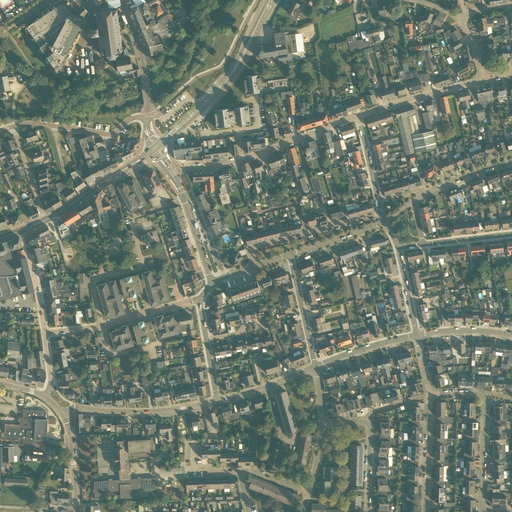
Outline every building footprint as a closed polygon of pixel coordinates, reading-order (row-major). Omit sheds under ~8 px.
[(65,59),(72,45),(86,18),(84,15),(88,12),(83,6),(79,10),(77,8),(83,3),(81,1),(81,0),(58,0),(39,13),(42,17),(27,27),(25,28),(27,33),(30,32),(34,38),(32,39),(35,44),(37,43),(40,48),(38,51),(43,53),(44,52),(48,58),(46,62),(50,63),(51,62),(55,69),(55,73),(58,72),(58,73),(61,67),(62,66),(63,65),(64,64),(65,63),(66,62),(67,60),(65,59)] [(166,6),(163,8),(160,2),(157,4),(158,5),(152,8),(157,16),(165,11),(166,12),(169,10),(166,6)] [(288,13),(297,17),(302,9),(300,8),(301,6),(294,2),(288,13)] [(148,23),(150,22),(153,20),(154,19),(144,3),(138,6),(143,15),(143,14),(148,23)] [(378,7),(379,12),(379,14),(380,18),(387,17),(386,12),(386,11),(385,6),(384,6),(384,5),(382,5),(382,6),(381,7),(378,7)] [(141,15),(143,15),(138,6),(130,10),(129,12),(130,12),(131,15),(131,16),(132,18),(133,19),(141,16),(141,15)] [(101,10),(101,13),(96,13),(95,13),(95,12),(94,13),(93,14),(93,15),(94,15),(94,16),(95,16),(96,16),(97,19),(96,19),(96,20),(97,20),(97,21),(95,21),(93,23),(94,24),(95,25),(97,25),(97,26),(98,26),(98,28),(97,28),(94,29),(94,28),(93,27),(92,27),(91,28),(91,29),(91,28),(90,29),(91,30),(91,31),(92,32),(92,34),(91,34),(91,36),(91,37),(92,37),(98,36),(99,36),(99,37),(98,38),(99,43),(99,44),(100,44),(101,50),(100,50),(101,50),(101,53),(100,53),(101,54),(103,55),(103,56),(103,55),(105,55),(106,55),(106,54),(107,56),(106,57),(107,57),(110,59),(110,60),(111,60),(111,59),(115,59),(115,60),(116,61),(118,71),(117,71),(118,71),(118,72),(119,72),(119,71),(127,70),(128,74),(133,73),(134,77),(140,76),(139,67),(133,68),(132,64),(132,63),(131,63),(131,59),(132,59),(131,58),(131,59),(131,58),(130,58),(130,59),(121,60),(121,56),(124,56),(124,55),(128,55),(127,46),(123,47),(122,47),(121,41),(122,41),(122,40),(121,35),(121,34),(120,35),(120,34),(121,34),(121,33),(121,31),(121,30),(120,30),(120,29),(120,23),(119,23),(118,17),(119,17),(119,16),(118,16),(117,11),(118,10),(117,10),(117,11),(112,11),(111,8),(111,9),(109,9),(108,8),(104,9),(101,10)] [(430,23),(431,19),(433,15),(426,12),(424,17),(430,23)] [(158,35),(162,41),(163,40),(168,48),(171,44),(168,39),(179,31),(169,14),(157,21),(159,23),(156,24),(153,20),(150,22),(150,24),(149,25),(145,26),(144,24),(136,27),(136,28),(136,29),(137,32),(138,32),(140,37),(139,38),(141,41),(142,42),(150,38),(158,35)] [(136,27),(144,24),(141,16),(133,19),(136,27)] [(420,19),(417,20),(419,29),(420,33),(423,32),(423,31),(426,30),(425,24),(430,23),(424,17),(419,18),(420,19)] [(437,17),(434,23),(440,26),(443,20),(437,17)] [(411,20),(405,21),(405,28),(406,28),(406,35),(415,34),(415,30),(412,30),(412,27),(411,20)] [(505,25),(505,21),(493,23),(479,25),(479,31),(484,31),(484,35),(488,35),(487,27),(505,25)] [(380,35),(379,32),(382,32),(381,27),(378,28),(372,29),(375,45),(383,42),(383,40),(381,41),(379,35),(380,35)] [(451,35),(455,41),(461,37),(457,30),(455,31),(453,27),(443,33),(445,39),(451,35)] [(351,54),(375,45),(372,29),(365,31),(367,38),(368,38),(369,44),(364,45),(363,40),(353,42),(352,36),(346,37),(347,42),(351,54)] [(256,56),(260,58),(266,57),(267,61),(272,60),(272,59),(270,59),(270,57),(273,56),(273,58),(277,57),(279,65),(288,63),(288,62),(292,61),(291,52),(297,52),(295,34),(286,35),(286,33),(285,33),(284,32),(274,33),(276,45),(275,45),(274,44),(272,45),(272,46),(264,47),(261,46),(258,47),(255,53),(256,56)] [(142,42),(144,48),(153,44),(154,44),(162,41),(158,35),(150,38),(142,42)] [(483,49),(487,49),(487,50),(494,49),(493,43),(497,43),(496,37),(489,38),(490,41),(482,42),(483,49)] [(459,47),(461,46),(462,45),(459,41),(452,45),(457,53),(460,51),(459,47)] [(410,52),(422,50),(421,42),(416,43),(408,44),(410,52)] [(147,57),(160,53),(165,52),(164,48),(163,49),(162,43),(154,46),(154,44),(153,44),(144,48),(145,48),(147,56),(147,57)] [(422,47),(424,53),(423,53),(425,60),(428,72),(435,70),(430,52),(429,52),(428,45),(422,47)] [(466,61),(473,60),(470,45),(463,46),(466,61)] [(501,46),(502,57),(510,57),(510,50),(507,50),(506,46),(501,46)] [(372,47),(363,50),(367,60),(369,59),(367,55),(367,54),(368,53),(373,51),(372,48),(372,47)] [(470,62),(467,64),(467,63),(466,64),(465,62),(461,63),(462,64),(454,67),(459,76),(464,73),(470,70),(469,68),(472,66),(470,62)] [(430,79),(429,74),(429,73),(422,75),(422,74),(418,75),(418,76),(417,71),(404,74),(405,78),(407,83),(408,83),(410,92),(422,89),(420,82),(423,81),(424,81),(430,79)] [(13,75),(0,76),(0,90),(0,92),(10,90),(8,80),(14,79),(13,75)] [(261,78),(258,78),(257,75),(246,76),(247,80),(244,80),(245,91),(248,91),(249,94),(259,92),(259,89),(262,89),(261,78)] [(448,75),(434,80),(436,87),(450,83),(448,75)] [(380,78),(381,82),(384,91),(380,92),(382,100),(389,98),(382,77),(380,78)] [(395,96),(393,92),(393,89),(389,90),(385,77),(382,77),(389,98),(395,96)] [(406,93),(404,88),(403,85),(402,81),(395,83),(399,95),(406,93)] [(506,94),(504,86),(497,88),(499,95),(497,96),(498,100),(507,98),(506,94)] [(476,90),(479,102),(484,101),(484,100),(487,99),(487,98),(487,95),(485,88),(476,90)] [(376,102),(374,98),(373,95),(371,90),(368,91),(368,90),(365,91),(367,97),(366,97),(369,105),(376,102)] [(292,91),(291,91),(292,92),(286,93),(289,115),(295,114),(292,91)] [(463,106),(466,106),(463,93),(458,94),(459,101),(462,101),(463,106)] [(443,114),(450,112),(447,97),(439,98),(443,114)] [(336,115),(337,119),(341,117),(342,116),(342,117),(343,117),(337,99),(334,100),(336,106),(338,106),(338,108),(334,109),(331,110),(332,116),(336,115)] [(348,115),(347,112),(345,104),(344,105),(345,105),(342,106),(340,99),(337,99),(343,117),(348,115)] [(362,107),(365,105),(363,99),(360,100),(359,100),(345,104),(347,112),(362,107)] [(427,110),(428,114),(431,113),(430,109),(436,107),(436,104),(434,100),(431,100),(427,102),(425,103),(425,102),(427,110)] [(328,122),(328,121),(326,115),(324,116),(320,104),(318,104),(318,108),(319,112),(322,124),(328,122)] [(219,128),(230,126),(230,123),(231,123),(232,124),(235,124),(235,123),(236,123),(237,125),(250,124),(248,106),(234,108),(234,109),(228,110),(228,109),(217,110),(217,113),(215,114),(216,125),(219,124),(219,128)] [(406,115),(410,114),(415,113),(413,106),(395,111),(406,155),(437,148),(433,131),(427,132),(420,134),(411,136),(408,121),(406,115)] [(476,115),(484,113),(483,107),(475,108),(476,115)] [(462,124),(466,123),(464,113),(468,112),(467,108),(459,110),(462,124)] [(276,128),(274,117),(273,113),(273,114),(272,111),(267,111),(268,114),(267,115),(270,128),(272,138),(279,137),(278,131),(279,131),(278,128),(276,128)] [(311,127),(317,126),(315,118),(311,119),(308,111),(306,111),(307,115),(311,127)] [(393,120),(392,117),(391,113),(384,115),(387,122),(388,125),(389,129),(391,128),(390,124),(394,123),(393,120)] [(307,115),(301,117),(305,129),(311,127),(307,115)] [(380,124),(384,123),(387,122),(384,115),(378,117),(380,124)] [(299,131),(305,129),(301,117),(301,116),(297,117),(298,121),(297,122),(297,123),(299,131)] [(428,116),(423,117),(427,132),(433,131),(431,124),(430,124),(429,120),(428,116)] [(372,119),(374,126),(380,124),(378,117),(372,119)] [(366,120),(368,128),(374,126),(372,119),(366,120)] [(416,119),(408,121),(411,136),(420,134),(416,119)] [(292,137),(290,130),(289,124),(282,126),(285,138),(292,137)] [(346,127),(349,134),(355,132),(353,125),(346,127)] [(349,134),(346,127),(340,129),(343,136),(349,134)] [(38,139),(36,131),(32,132),(32,130),(29,131),(30,133),(25,135),(27,139),(26,139),(27,141),(28,141),(28,142),(38,139)] [(88,165),(92,179),(93,178),(93,179),(104,173),(92,135),(85,138),(85,137),(84,134),(84,133),(77,132),(76,133),(77,133),(86,160),(87,161),(88,165)] [(322,134),(322,135),(326,150),(333,148),(329,132),(322,134)] [(93,135),(92,135),(104,173),(105,173),(113,169),(109,158),(107,150),(104,140),(102,137),(93,135)] [(229,156),(229,150),(228,145),(227,138),(223,138),(225,150),(221,151),(221,157),(229,156)] [(265,140),(268,140),(267,138),(264,138),(265,139),(257,140),(257,142),(253,142),(253,143),(254,149),(266,147),(265,140)] [(16,149),(14,143),(13,139),(5,142),(9,152),(16,149)] [(214,158),(221,157),(221,151),(219,139),(215,139),(217,151),(213,152),(214,158)] [(505,150),(504,146),(503,142),(500,143),(498,139),(495,139),(498,149),(499,149),(500,152),(505,150)] [(133,151),(133,154),(134,154),(136,153),(137,153),(139,143),(139,142),(132,140),(131,142),(128,142),(126,149),(129,150),(133,151)] [(205,159),(214,158),(213,152),(211,140),(207,140),(209,152),(205,153),(205,159)] [(306,153),(307,157),(305,157),(307,161),(312,159),(311,156),(310,152),(313,151),(315,157),(320,155),(318,148),(315,140),(315,141),(310,142),(306,143),(306,144),(305,144),(306,144),(305,144),(304,145),(304,144),(304,145),(304,144),(303,145),(306,153)] [(342,150),(341,145),(340,140),(333,142),(337,156),(343,154),(342,150)] [(109,158),(113,169),(119,166),(118,163),(123,161),(120,154),(119,151),(116,144),(115,143),(115,141),(112,142),(113,147),(107,150),(109,158)] [(195,152),(202,152),(201,141),(192,142),(193,153),(193,154),(195,154),(195,152)] [(253,142),(253,141),(244,142),(246,152),(251,152),(250,143),(253,143),(253,142)] [(186,160),(189,160),(187,143),(173,145),(175,159),(183,160),(183,154),(185,154),(186,160)] [(374,152),(388,148),(387,146),(384,146),(383,143),(380,144),(372,146),(374,152)] [(232,150),(232,155),(238,155),(237,144),(228,145),(229,150),(232,150)] [(493,152),(493,147),(492,144),(484,146),(486,154),(493,152)] [(457,149),(459,153),(460,156),(463,164),(469,161),(464,146),(457,149)] [(297,164),(297,165),(300,164),(295,147),(287,150),(289,158),(287,158),(288,161),(289,163),(288,163),(289,167),(289,166),(297,164)] [(375,158),(383,156),(382,153),(389,151),(388,148),(374,152),(375,158)] [(485,156),(482,148),(476,150),(479,158),(485,156)] [(124,149),(119,151),(120,154),(123,161),(133,156),(133,154),(133,151),(129,150),(126,149),(124,149)] [(473,160),(479,158),(476,150),(470,153),(473,160)] [(19,155),(18,155),(17,151),(7,155),(12,166),(5,169),(6,171),(13,168),(13,167),(19,165),(16,156),(19,155)] [(43,157),(43,156),(41,151),(32,154),(35,162),(40,160),(40,161),(43,160),(44,163),(51,160),(50,155),(43,157)] [(347,160),(361,157),(359,151),(352,152),(353,156),(346,158),(347,160)] [(275,157),(278,165),(285,162),(282,154),(275,157)] [(377,164),(391,161),(390,154),(383,156),(375,158),(377,164)] [(455,159),(456,161),(458,166),(463,164),(460,156),(455,159)] [(278,165),(275,157),(268,160),(270,167),(271,167),(271,170),(268,171),(271,179),(275,177),(273,170),(279,168),(278,165)] [(353,162),(354,169),(360,168),(359,164),(362,163),(361,157),(347,160),(344,161),(345,164),(353,162)] [(454,167),(452,163),(451,160),(446,162),(448,170),(454,167)] [(91,180),(92,179),(88,165),(87,161),(83,163),(85,167),(85,168),(86,170),(84,171),(85,173),(82,175),(88,183),(91,181),(91,180)] [(386,169),(385,166),(389,165),(392,164),(391,161),(377,164),(379,171),(386,169)] [(433,176),(437,175),(436,174),(437,174),(435,168),(438,167),(436,161),(430,163),(431,165),(428,166),(428,167),(429,167),(432,176),(433,176)] [(251,167),(250,162),(240,165),(243,172),(244,176),(253,174),(251,167)] [(443,172),(448,170),(446,162),(440,164),(443,172)] [(259,171),(262,170),(260,163),(254,165),(256,172),(255,172),(257,176),(255,177),(256,181),(257,183),(260,182),(259,179),(263,178),(261,174),(260,175),(259,171)] [(86,185),(86,184),(81,178),(78,170),(76,164),(72,166),(74,171),(70,173),(72,177),(68,179),(73,185),(77,192),(78,191),(86,185)] [(299,171),(297,165),(297,164),(289,166),(291,172),(289,173),(289,174),(290,177),(292,177),(292,176),(294,176),(293,173),(299,171)] [(429,167),(428,167),(426,168),(425,165),(420,167),(422,173),(425,172),(427,178),(428,177),(428,178),(432,177),(432,176),(429,167)] [(24,174),(21,166),(10,170),(12,174),(16,172),(18,177),(24,174)] [(289,166),(289,167),(289,168),(286,169),(286,171),(281,173),(282,176),(289,174),(289,173),(291,172),(289,166)] [(38,172),(40,177),(48,174),(47,171),(50,170),(50,168),(38,172)] [(226,178),(230,177),(229,169),(221,171),(228,194),(232,193),(228,180),(227,179),(226,178)] [(228,194),(221,171),(218,172),(219,175),(218,175),(219,181),(217,181),(219,185),(221,185),(222,187),(219,188),(221,193),(218,194),(222,205),(231,203),(228,194)] [(300,193),(303,192),(308,190),(304,178),(301,178),(299,171),(293,173),(294,176),(292,176),(292,177),(294,181),(296,181),(300,193)] [(508,184),(510,184),(507,171),(502,172),(504,179),(506,179),(508,184)] [(163,188),(162,186),(154,172),(150,174),(149,172),(143,176),(153,194),(153,193),(155,196),(149,199),(148,199),(153,208),(167,203),(174,200),(164,186),(165,187),(163,188)] [(201,192),(206,191),(214,191),(213,180),(214,180),(213,172),(203,173),(204,181),(204,185),(203,185),(203,188),(201,188),(201,192)] [(50,173),(48,174),(40,177),(38,177),(40,182),(49,180),(49,179),(48,177),(51,176),(50,173)] [(201,181),(204,181),(203,173),(193,173),(194,181),(198,181),(198,185),(202,185),(201,181)] [(348,184),(366,179),(365,173),(351,176),(351,177),(347,178),(348,184)] [(13,188),(7,174),(2,175),(9,190),(13,188)] [(499,180),(499,179),(497,174),(492,176),(496,188),(498,193),(501,192),(499,187),(497,181),(499,180)] [(493,189),(496,188),(492,176),(486,178),(489,184),(491,183),(493,189)] [(419,186),(422,185),(420,177),(413,179),(415,186),(416,186),(416,187),(419,186)] [(39,183),(41,188),(49,185),(48,182),(51,181),(50,179),(49,179),(49,180),(40,182),(39,183)] [(146,204),(134,181),(133,179),(129,181),(129,182),(127,183),(127,184),(125,185),(123,182),(119,184),(120,185),(117,186),(131,211),(134,210),(134,211),(138,208),(137,207),(139,206),(140,207),(142,206),(146,204)] [(357,188),(363,187),(368,186),(366,179),(348,184),(349,187),(353,186),(356,185),(357,185),(357,188)] [(409,188),(415,186),(413,179),(407,181),(409,188)] [(403,190),(409,188),(407,181),(401,183),(403,190)] [(478,194),(481,193),(477,181),(471,183),(474,189),(476,189),(478,194)] [(58,190),(59,194),(65,192),(61,182),(55,184),(58,190)] [(54,183),(49,185),(41,188),(39,188),(41,194),(49,191),(48,188),(50,187),(51,188),(56,186),(54,183)] [(118,197),(112,184),(111,183),(104,187),(104,188),(108,195),(112,193),(112,194),(111,195),(112,199),(117,196),(117,197),(118,197)] [(397,192),(403,190),(401,183),(395,185),(397,192)] [(391,194),(397,192),(395,185),(389,187),(391,194)] [(391,194),(389,187),(385,188),(383,188),(385,196),(388,195),(391,194)] [(67,192),(71,198),(77,194),(72,188),(67,192)] [(463,199),(461,193),(459,188),(453,191),(456,198),(459,197),(460,200),(463,199)] [(110,206),(109,203),(102,205),(101,200),(102,200),(101,195),(103,194),(101,190),(99,193),(93,196),(92,197),(90,197),(95,213),(97,223),(98,222),(100,224),(101,223),(103,230),(111,228),(109,221),(110,221),(107,210),(110,209),(110,206)] [(196,197),(197,200),(197,201),(198,203),(208,199),(207,196),(204,197),(203,194),(207,193),(206,191),(201,192),(194,192),(195,193),(195,192),(196,193),(195,194),(196,197)] [(453,199),(456,198),(453,191),(447,193),(452,203),(454,202),(453,199)] [(68,200),(71,198),(67,192),(62,196),(66,202),(68,200)] [(29,194),(27,196),(26,194),(24,193),(22,194),(21,196),(29,212),(28,213),(31,220),(39,216),(40,214),(37,208),(36,209),(29,194)] [(63,204),(62,204),(59,196),(55,198),(54,197),(50,199),(49,199),(54,209),(63,204)] [(10,210),(18,207),(14,198),(7,201),(6,197),(1,198),(6,211),(9,210),(10,210)] [(48,213),(54,209),(49,199),(46,201),(47,204),(43,206),(46,212),(47,212),(48,212),(48,213)] [(200,206),(199,206),(200,206),(201,210),(202,209),(204,213),(211,210),(209,206),(210,206),(209,203),(210,202),(208,199),(209,199),(208,199),(198,203),(200,206)] [(93,209),(88,201),(83,205),(87,212),(93,209)] [(338,218),(343,216),(339,202),(334,203),(338,218)] [(332,219),(338,218),(334,203),(328,205),(332,219)] [(368,213),(374,211),(372,204),(366,205),(368,213)] [(87,212),(83,205),(77,208),(82,215),(87,212)] [(362,214),(368,213),(366,205),(360,207),(362,214)] [(172,214),(180,211),(179,206),(170,209),(172,214)] [(356,216),(362,214),(360,207),(354,209),(356,216)] [(328,224),(326,219),(326,217),(322,218),(320,213),(322,213),(320,209),(316,210),(320,221),(321,226),(328,224)] [(349,218),(356,216),(354,209),(347,211),(349,218)] [(12,217),(10,210),(9,210),(6,211),(10,220),(12,219),(14,226),(22,223),(19,215),(12,217)] [(71,223),(73,227),(76,225),(75,223),(74,221),(81,217),(76,210),(67,215),(72,222),(71,223)] [(210,215),(204,217),(208,226),(217,223),(215,219),(217,219),(218,220),(220,219),(216,210),(211,212),(209,212),(210,215)] [(313,211),(313,214),(314,215),(307,217),(309,226),(313,225),(314,225),(313,225),(315,224),(316,224),(317,224),(316,222),(320,221),(316,210),(313,211)] [(174,220),(182,217),(180,211),(172,214),(174,220)] [(67,226),(71,223),(72,222),(67,215),(62,218),(67,226)] [(174,220),(176,225),(184,222),(182,217),(174,220)] [(62,218),(57,222),(60,226),(58,227),(61,236),(65,235),(64,232),(69,229),(67,226),(62,218)] [(472,223),(473,231),(479,230),(479,223),(482,223),(481,218),(475,218),(476,223),(472,223)] [(82,219),(75,223),(76,225),(78,228),(79,227),(79,228),(83,226),(82,219)] [(212,236),(213,236),(220,233),(218,229),(224,227),(227,226),(224,220),(221,221),(217,223),(208,226),(208,227),(209,227),(213,236),(212,236)] [(302,231),(301,227),(300,221),(294,223),(295,226),(295,225),(297,233),(302,231)] [(176,225),(173,226),(175,231),(186,228),(184,222),(176,225)] [(425,233),(430,232),(433,232),(432,228),(435,227),(439,227),(438,224),(435,225),(431,225),(424,227),(425,233)] [(47,237),(48,240),(51,239),(52,243),(57,241),(54,234),(51,235),(48,227),(48,226),(47,227),(48,227),(41,230),(45,238),(47,237)] [(181,238),(189,236),(188,235),(188,236),(186,228),(175,231),(175,232),(171,233),(174,241),(181,238)] [(47,242),(45,238),(41,230),(38,232),(44,243),(47,242)] [(38,232),(27,238),(31,245),(38,242),(40,247),(38,247),(40,255),(47,253),(44,243),(38,232)] [(184,248),(192,245),(189,239),(188,236),(189,236),(181,238),(174,241),(175,245),(182,243),(184,247),(184,248)] [(235,246),(241,244),(239,237),(236,238),(235,236),(232,237),(233,239),(235,246)] [(23,246),(21,242),(20,237),(10,241),(14,253),(24,250),(23,247),(23,246)] [(379,246),(377,240),(370,242),(371,244),(369,245),(369,248),(370,248),(371,251),(367,252),(369,257),(374,256),(372,251),(379,249),(379,246)] [(3,245),(0,246),(0,301),(24,294),(34,291),(31,280),(29,269),(29,268),(26,258),(26,257),(17,260),(15,256),(14,253),(10,241),(3,243),(3,245)] [(503,252),(503,251),(502,244),(489,245),(491,257),(503,256),(503,252)] [(194,253),(192,247),(192,245),(184,248),(184,247),(179,249),(180,251),(185,250),(186,254),(187,256),(194,254),(194,253)] [(363,263),(360,253),(363,252),(361,245),(355,247),(358,254),(359,259),(360,262),(361,264),(363,263)] [(482,257),(485,257),(484,245),(477,246),(478,254),(482,253),(482,257)] [(49,260),(47,253),(40,255),(38,247),(31,249),(35,264),(49,260)] [(463,260),(466,259),(464,248),(458,248),(459,256),(463,256),(463,260)] [(233,264),(243,261),(241,255),(244,254),(242,250),(237,252),(236,250),(234,251),(233,251),(227,253),(228,257),(231,256),(232,261),(232,263),(233,263),(233,264)] [(447,262),(445,252),(445,250),(438,251),(439,258),(440,262),(444,261),(444,262),(447,262)] [(349,262),(347,257),(347,258),(345,251),(339,253),(341,259),(344,259),(345,263),(346,263),(347,266),(346,266),(347,270),(343,271),(345,276),(352,274),(349,265),(348,262),(349,262)] [(416,259),(424,257),(423,255),(424,255),(423,253),(422,251),(415,252),(416,259)] [(408,261),(416,259),(415,252),(407,254),(407,256),(407,258),(408,258),(408,261)] [(196,258),(194,254),(187,256),(182,257),(180,258),(182,263),(184,263),(184,265),(181,266),(183,272),(186,271),(199,267),(196,258)] [(385,256),(384,254),(378,255),(379,258),(380,258),(382,267),(385,267),(393,265),(391,257),(389,258),(388,256),(385,256)] [(325,258),(327,264),(330,263),(331,265),(334,264),(331,256),(325,258)] [(318,260),(320,265),(321,268),(328,266),(327,264),(325,258),(318,260)] [(316,271),(314,267),(313,262),(306,264),(310,274),(309,273),(316,271)] [(300,266),(302,271),(303,275),(304,276),(310,274),(306,264),(300,266)] [(387,276),(389,275),(389,276),(392,275),(392,273),(394,272),(393,265),(385,267),(387,276)] [(151,306),(159,304),(159,303),(162,302),(161,301),(169,299),(162,276),(154,278),(155,279),(153,280),(150,271),(142,273),(144,279),(140,280),(138,275),(120,280),(121,286),(117,287),(116,281),(107,283),(108,284),(106,284),(97,286),(106,316),(114,314),(114,316),(116,315),(116,316),(125,314),(119,294),(123,292),(125,298),(132,296),(132,298),(137,296),(136,295),(143,293),(142,287),(146,286),(151,306)] [(289,281),(287,276),(286,271),(279,273),(281,280),(285,279),(286,282),(289,281)] [(79,284),(85,283),(90,282),(89,273),(78,274),(79,284)] [(278,281),(281,280),(279,273),(273,275),(276,285),(279,284),(278,281)] [(184,284),(198,280),(196,274),(188,276),(189,280),(188,280),(179,283),(180,286),(184,284)] [(64,282),(61,282),(56,283),(55,279),(54,278),(53,277),(45,279),(45,281),(46,288),(55,286),(62,285),(64,284),(64,282)] [(273,288),(271,281),(269,277),(261,279),(262,282),(259,283),(261,289),(268,287),(269,290),(273,288)] [(191,285),(192,288),(200,286),(198,280),(184,284),(180,286),(182,291),(186,290),(185,287),(190,286),(189,285),(191,285)] [(233,289),(230,290),(229,291),(231,295),(233,301),(261,292),(258,286),(257,281),(239,287),(239,286),(238,286),(237,287),(236,287),(233,288),(233,289)] [(62,288),(62,285),(55,286),(46,288),(47,293),(51,292),(56,291),(56,289),(57,289),(62,288)] [(307,297),(315,295),(313,287),(307,288),(308,290),(306,291),(307,297)] [(56,291),(51,292),(47,293),(49,298),(57,296),(57,294),(63,293),(63,290),(56,291)] [(290,295),(289,292),(284,294),(285,302),(293,300),(292,294),(290,295)] [(223,298),(221,293),(213,296),(214,299),(213,300),(213,302),(221,299),(223,298)] [(316,303),(316,299),(320,298),(319,294),(315,295),(307,297),(306,298),(306,300),(308,300),(308,303),(311,302),(311,305),(316,303)] [(223,304),(221,299),(213,302),(214,305),(212,305),(213,307),(221,304),(221,305),(223,304)] [(285,302),(287,310),(293,309),(292,307),(295,306),(293,300),(285,302)] [(426,304),(423,304),(423,302),(419,302),(420,305),(417,305),(419,313),(425,312),(424,308),(427,308),(426,304)] [(257,306),(259,317),(259,319),(262,318),(261,317),(264,316),(263,311),(267,310),(265,303),(257,304),(257,306)] [(224,313),(221,305),(221,304),(213,307),(214,310),(212,311),(214,316),(220,314),(224,313)] [(49,314),(54,313),(56,313),(56,309),(64,308),(64,305),(48,307),(49,314)] [(257,306),(254,306),(254,305),(249,306),(249,307),(251,320),(254,320),(253,318),(256,317),(259,317),(257,306)] [(249,321),(251,320),(249,307),(244,308),(244,311),(242,312),(243,318),(245,317),(246,319),(249,319),(249,321)] [(382,318),(384,317),(386,323),(382,324),(384,332),(391,330),(390,324),(388,315),(387,315),(387,312),(386,310),(386,308),(380,309),(382,318)] [(239,315),(234,316),(236,326),(238,326),(238,324),(241,323),(240,318),(243,318),(242,312),(239,312),(239,315)] [(427,322),(426,319),(430,318),(428,312),(425,313),(425,312),(419,313),(421,320),(423,320),(424,322),(427,322)] [(34,317),(29,317),(29,313),(20,313),(19,320),(22,320),(22,324),(34,324),(34,317)] [(63,325),(63,321),(59,321),(58,314),(50,315),(52,326),(63,325)] [(210,323),(210,325),(220,323),(227,322),(226,319),(221,320),(222,321),(220,321),(219,318),(221,318),(220,314),(214,316),(215,319),(211,320),(211,323),(210,323)] [(188,335),(196,334),(195,329),(194,329),(195,329),(194,330),(192,322),(193,322),(192,315),(179,318),(174,319),(173,315),(163,318),(163,315),(155,318),(156,324),(152,325),(151,321),(144,323),(143,321),(139,323),(140,324),(133,326),(134,330),(130,331),(128,325),(120,327),(120,330),(111,332),(113,340),(114,340),(114,342),(113,342),(116,350),(134,345),(131,338),(136,337),(138,344),(156,339),(154,332),(158,330),(160,338),(178,333),(178,332),(187,331),(188,335)] [(312,319),(313,325),(321,324),(326,323),(324,317),(320,318),(319,315),(314,317),(314,319),(312,319)] [(229,319),(228,319),(226,319),(227,322),(227,325),(230,325),(233,325),(233,327),(236,326),(234,316),(229,317),(229,319)] [(379,333),(377,323),(374,324),(372,316),(367,317),(368,323),(370,322),(371,325),(373,334),(379,333)] [(400,322),(397,323),(399,328),(406,327),(405,321),(404,321),(404,318),(400,319),(400,322)] [(296,323),(295,321),(290,322),(290,323),(286,324),(288,331),(292,330),(300,328),(298,322),(296,323)] [(367,329),(365,330),(362,322),(359,323),(360,326),(361,331),(363,338),(369,336),(367,329)] [(221,329),(220,323),(210,325),(210,328),(212,327),(213,330),(217,330),(217,332),(223,331),(222,328),(221,329)] [(321,324),(313,325),(315,331),(317,331),(318,333),(323,332),(322,330),(327,329),(325,323),(321,324)] [(300,328),(292,330),(294,338),(299,337),(299,335),(301,335),(300,328)] [(331,333),(328,334),(329,338),(329,339),(327,340),(327,341),(324,342),(327,351),(333,349),(331,343),(334,342),(333,337),(331,333)] [(274,338),(270,339),(270,335),(267,336),(266,334),(264,334),(265,340),(266,345),(271,344),(271,345),(275,344),(274,338)] [(349,334),(346,334),(346,337),(343,338),(345,344),(352,342),(349,334)] [(265,340),(262,340),(261,335),(259,335),(259,337),(256,337),(258,346),(263,345),(263,346),(266,346),(266,345),(265,340)] [(324,342),(323,339),(322,335),(316,337),(317,340),(319,340),(320,343),(318,344),(321,353),(327,351),(324,342)] [(252,347),(258,346),(256,337),(253,338),(253,336),(251,337),(252,342),(249,343),(250,349),(253,348),(252,347)] [(333,337),(334,342),(337,341),(339,347),(345,344),(343,338),(339,339),(339,337),(336,338),(335,336),(333,337)] [(191,338),(186,338),(185,339),(185,341),(184,341),(185,346),(182,346),(183,348),(197,346),(196,339),(191,340),(191,338)] [(247,349),(250,349),(249,343),(246,343),(245,338),(243,338),(243,340),(240,340),(242,349),(242,351),(247,350),(247,349)] [(57,348),(61,347),(64,347),(63,343),(66,342),(65,339),(55,341),(57,348)] [(236,347),(233,348),(234,353),(237,353),(236,350),(242,349),(240,340),(237,341),(237,339),(234,340),(236,347)] [(9,379),(19,380),(19,371),(17,371),(18,363),(19,363),(20,343),(8,341),(7,351),(7,354),(7,358),(8,358),(7,364),(8,364),(11,364),(10,373),(9,379)] [(231,353),(231,354),(232,359),(235,359),(234,353),(233,348),(232,344),(230,344),(229,343),(227,343),(227,345),(224,345),(226,354),(231,353)] [(284,349),(282,345),(279,346),(278,343),(275,345),(277,352),(284,349)] [(441,362),(444,361),(444,355),(445,355),(445,352),(450,352),(450,344),(443,345),(443,348),(440,349),(439,346),(439,349),(440,352),(441,362)] [(467,357),(467,354),(465,354),(465,352),(464,344),(458,344),(458,352),(461,352),(461,357),(467,357)] [(494,367),(495,360),(496,351),(503,352),(504,345),(497,344),(496,347),(496,351),(493,351),(492,353),(492,360),(491,367),(494,367)] [(502,355),(509,356),(508,362),(506,368),(510,369),(511,362),(511,357),(511,356),(509,356),(510,353),(510,349),(511,349),(510,349),(511,346),(504,345),(503,352),(502,355)] [(186,354),(193,353),(198,352),(197,346),(183,348),(183,351),(186,350),(186,354)] [(437,363),(441,362),(440,352),(437,353),(436,346),(429,347),(430,355),(433,355),(433,359),(436,358),(437,363)] [(59,360),(66,359),(66,356),(70,356),(69,348),(63,349),(63,352),(57,353),(59,360)] [(301,354),(297,355),(300,362),(306,359),(302,350),(299,351),(301,354)] [(38,367),(40,367),(45,366),(43,351),(36,351),(38,367)] [(410,352),(403,354),(405,362),(406,365),(410,364),(411,367),(414,366),(410,352)] [(291,366),(288,360),(286,354),(281,356),(282,360),(281,361),(283,364),(284,363),(286,368),(291,366)] [(293,354),(290,355),(292,358),(294,364),(300,362),(297,355),(294,357),(293,354)] [(402,363),(405,362),(403,354),(397,356),(400,370),(404,369),(402,363)] [(97,360),(97,356),(97,355),(87,356),(88,365),(90,365),(90,368),(98,368),(97,360)] [(189,364),(190,367),(199,365),(198,365),(198,363),(201,363),(200,357),(190,358),(191,363),(189,364)] [(28,369),(36,368),(36,358),(28,359),(28,369)] [(383,359),(387,375),(388,379),(391,378),(388,368),(387,368),(387,367),(391,365),(392,368),(395,367),(392,358),(390,359),(389,358),(383,359)] [(60,367),(64,366),(66,366),(66,369),(68,369),(72,368),(71,361),(67,361),(66,359),(59,360),(60,367)] [(274,372),(280,371),(277,360),(273,361),(272,359),(270,360),(274,372)] [(384,376),(387,375),(383,359),(376,361),(378,369),(382,368),(383,369),(382,369),(384,376)] [(274,372),(270,360),(267,360),(266,360),(263,360),(267,374),(268,374),(269,375),(272,374),(272,373),(274,372)] [(441,366),(446,365),(445,361),(444,361),(441,362),(437,363),(437,366),(432,367),(434,374),(442,372),(441,366)] [(371,367),(370,364),(370,363),(363,365),(365,372),(370,371),(371,374),(376,373),(374,366),(371,367)] [(8,372),(10,373),(11,364),(8,364),(8,368),(2,367),(1,375),(8,376),(8,372)] [(363,373),(361,374),(358,366),(357,366),(351,368),(351,370),(353,375),(353,376),(357,375),(359,383),(361,382),(362,387),(366,386),(366,385),(365,382),(365,381),(363,375),(363,373)] [(62,381),(67,380),(70,380),(70,376),(75,375),(74,368),(72,368),(68,369),(68,373),(61,374),(62,381)] [(196,375),(197,381),(204,380),(202,371),(197,372),(197,369),(191,370),(192,376),(196,375)] [(347,374),(346,372),(346,369),(338,371),(339,374),(340,379),(346,377),(347,382),(348,382),(350,390),(353,389),(351,381),(350,376),(350,374),(347,374)] [(46,372),(41,371),(40,371),(38,371),(37,375),(40,375),(37,386),(43,387),(46,377),(46,372)] [(29,374),(30,373),(27,372),(25,383),(31,384),(33,376),(33,375),(29,374)] [(196,396),(195,388),(194,387),(189,388),(189,387),(190,387),(191,386),(190,383),(191,382),(190,377),(189,377),(188,372),(185,373),(186,379),(190,398),(192,397),(193,397),(193,398),(195,397),(196,396)] [(253,384),(251,375),(247,376),(247,373),(243,374),(246,385),(253,384)] [(328,382),(335,380),(334,375),(333,373),(326,375),(326,377),(328,382)] [(398,381),(399,384),(405,382),(406,383),(411,381),(409,377),(404,378),(403,373),(397,374),(398,381)] [(40,375),(37,375),(33,374),(33,375),(33,376),(31,384),(37,386),(40,375)] [(446,379),(445,374),(436,376),(437,379),(435,380),(437,387),(447,384),(448,382),(447,379),(446,379)] [(229,383),(229,380),(228,380),(228,377),(226,377),(225,376),(220,377),(221,379),(221,381),(221,385),(222,385),(223,390),(230,389),(230,388),(235,387),(233,382),(229,383)] [(186,389),(181,390),(183,399),(184,399),(186,399),(186,398),(187,398),(190,398),(186,379),(182,379),(182,382),(183,382),(184,388),(185,388),(186,387),(186,389)] [(414,380),(411,381),(406,383),(406,386),(411,385),(413,391),(410,392),(411,395),(416,394),(416,390),(420,389),(418,383),(415,383),(414,380)] [(183,399),(181,390),(181,391),(178,391),(177,389),(178,389),(176,383),(169,384),(170,390),(174,390),(176,400),(183,399)] [(200,383),(200,387),(199,387),(195,388),(196,396),(200,395),(200,396),(206,394),(204,383),(200,383)] [(117,393),(115,393),(115,395),(115,396),(116,404),(123,403),(122,396),(125,396),(124,385),(120,385),(120,389),(117,390),(117,393)] [(134,387),(136,401),(142,400),(141,397),(145,396),(144,391),(138,392),(137,386),(134,387)] [(389,390),(390,393),(392,400),(398,399),(398,395),(401,395),(399,389),(396,390),(396,388),(389,390)] [(104,397),(105,402),(105,404),(112,404),(111,396),(111,395),(115,395),(115,393),(114,389),(111,389),(111,390),(106,391),(106,389),(103,389),(103,390),(103,397),(104,397)] [(392,400),(390,393),(386,394),(385,389),(379,391),(379,392),(381,400),(385,399),(385,402),(392,400)] [(99,396),(96,396),(95,406),(102,407),(102,400),(100,400),(101,397),(103,397),(103,390),(99,390),(99,396)] [(295,421),(286,391),(281,393),(275,395),(275,394),(276,398),(287,435),(288,435),(288,434),(298,431),(295,421)] [(382,402),(381,400),(379,392),(376,393),(376,392),(370,394),(373,404),(373,403),(377,402),(378,403),(382,402)] [(367,406),(373,404),(370,394),(370,395),(364,397),(365,397),(362,398),(364,408),(368,407),(367,406)] [(267,407),(266,403),(263,403),(261,398),(256,399),(256,400),(255,400),(254,400),(256,408),(260,407),(261,409),(267,407)] [(342,399),(344,404),(346,411),(346,412),(350,410),(350,409),(354,408),(355,409),(352,399),(348,400),(347,398),(342,399)] [(352,399),(355,409),(361,408),(361,409),(364,408),(362,398),(358,399),(358,398),(352,400),(352,399)] [(250,409),(249,409),(247,402),(239,404),(241,411),(238,411),(239,412),(240,416),(251,413),(250,409)] [(341,413),(346,411),(344,404),(340,405),(340,403),(337,404),(337,402),(331,404),(332,408),(331,409),(333,415),(339,414),(339,412),(341,411),(341,413)] [(494,413),(502,413),(502,408),(505,408),(505,403),(500,403),(500,406),(497,407),(497,406),(497,407),(494,407),(494,413)] [(221,409),(223,416),(224,420),(230,418),(230,420),(240,418),(240,416),(239,412),(232,413),(230,407),(221,409)] [(464,409),(464,419),(471,419),(471,416),(475,416),(476,416),(476,413),(475,413),(475,410),(464,409)] [(46,411),(32,410),(23,410),(23,418),(23,419),(19,425),(5,424),(5,433),(1,433),(1,440),(22,441),(22,443),(46,444),(46,440),(47,440),(47,435),(48,419),(46,419),(46,411)] [(220,423),(219,423),(217,417),(216,417),(215,413),(208,414),(210,422),(214,422),(216,429),(221,427),(220,423)] [(419,420),(420,414),(409,413),(408,423),(414,423),(414,420),(419,420)] [(502,413),(494,413),(495,420),(494,420),(499,420),(500,423),(507,422),(506,413),(502,413)] [(91,423),(91,415),(83,415),(83,414),(75,414),(76,423),(83,423),(87,423),(91,423)] [(199,419),(199,417),(198,416),(191,418),(193,426),(197,426),(198,429),(204,428),(203,418),(199,419)] [(115,432),(115,429),(115,425),(111,425),(111,420),(107,420),(107,419),(102,419),(102,428),(107,428),(107,427),(111,427),(111,432),(115,432)] [(380,428),(391,429),(391,428),(389,428),(390,422),(389,422),(389,419),(379,419),(379,422),(380,422),(380,428)] [(466,429),(469,429),(478,429),(478,428),(477,428),(478,423),(478,422),(471,422),(471,419),(464,419),(464,424),(465,424),(466,426),(466,429)] [(155,428),(155,420),(146,420),(146,428),(146,434),(151,434),(151,431),(155,431),(155,428)] [(500,426),(495,426),(493,426),(494,433),(493,433),(502,432),(501,426),(507,426),(507,422),(500,423),(500,426)] [(86,431),(86,426),(91,426),(91,423),(87,423),(83,423),(76,423),(76,432),(83,432),(83,431),(86,431)] [(414,426),(414,423),(408,423),(408,433),(419,433),(419,427),(414,426)] [(176,438),(175,436),(175,431),(172,432),(171,424),(159,425),(160,433),(166,432),(167,439),(172,439),(172,438),(176,438)] [(391,435),(391,429),(380,428),(381,428),(381,433),(380,433),(380,438),(390,438),(390,435),(391,435)] [(466,435),(466,439),(474,439),(474,436),(477,436),(477,431),(478,431),(478,429),(469,429),(469,435),(466,435)] [(502,432),(493,433),(494,433),(494,439),(494,440),(495,439),(495,442),(506,442),(506,439),(505,439),(505,432),(502,432)] [(312,435),(307,434),(302,433),(300,441),(310,443),(312,435)] [(408,440),(408,443),(414,443),(414,440),(419,440),(419,433),(408,433),(407,433),(407,440),(408,440)] [(380,447),(390,447),(390,441),(390,438),(380,438),(380,442),(381,442),(381,447),(380,447)] [(154,456),(153,445),(150,445),(150,439),(128,441),(126,441),(118,441),(117,441),(117,442),(118,449),(116,449),(116,450),(116,457),(116,458),(117,458),(117,460),(116,460),(116,462),(117,469),(119,469),(120,477),(119,477),(120,477),(121,480),(113,480),(113,479),(109,479),(109,481),(94,481),(95,489),(93,489),(94,493),(95,493),(95,500),(103,500),(103,492),(120,491),(120,495),(118,495),(118,498),(121,498),(132,498),(132,490),(138,490),(139,497),(157,496),(156,489),(157,489),(157,485),(156,485),(155,478),(141,479),(141,477),(137,477),(138,479),(130,479),(130,476),(131,476),(130,460),(139,460),(139,457),(154,456)] [(474,442),(474,439),(466,439),(466,448),(478,449),(478,447),(477,447),(477,442),(474,442)] [(309,450),(310,443),(300,441),(299,448),(309,450)] [(492,452),(504,452),(505,452),(505,445),(507,445),(506,442),(495,442),(495,445),(493,445),(493,446),(493,451),(492,451),(492,452)] [(412,446),(411,453),(419,453),(419,446),(414,446),(414,443),(408,443),(408,446),(412,446)] [(362,482),(363,444),(361,444),(361,445),(351,445),(351,455),(351,458),(350,485),(362,485),(362,482)] [(14,462),(14,461),(13,447),(5,447),(3,447),(4,461),(4,462),(13,462),(14,462)] [(269,454),(282,457),(284,450),(271,447),(269,454)] [(392,447),(390,447),(380,447),(379,453),(378,453),(378,456),(392,457),(392,447)] [(307,457),(309,450),(299,448),(297,455),(307,457)] [(464,453),(464,458),(474,458),(474,455),(477,455),(477,450),(478,450),(478,449),(466,448),(466,453),(464,453)] [(48,454),(43,453),(43,452),(28,450),(28,455),(32,455),(32,460),(40,461),(40,460),(47,460),(48,454)] [(505,458),(504,452),(492,452),(492,454),(493,454),(493,459),(495,459),(495,462),(506,461),(506,458),(505,458)] [(418,460),(419,453),(411,453),(411,460),(407,460),(407,463),(413,463),(413,460),(418,460)] [(269,454),(268,461),(279,464),(280,464),(282,457),(269,454)] [(306,465),(307,457),(297,455),(296,463),(306,465)] [(392,457),(378,456),(378,461),(379,461),(379,466),(378,466),(388,466),(392,466),(392,457)] [(464,458),(464,461),(464,468),(466,468),(475,468),(474,468),(475,462),(475,461),(474,461),(474,458),(464,458)] [(268,461),(266,468),(278,471),(279,464),(268,461)] [(492,470),(492,472),(504,471),(504,465),(506,465),(506,461),(495,462),(495,465),(492,465),(492,470)] [(413,466),(413,463),(407,463),(407,473),(411,473),(418,473),(418,466),(413,466)] [(388,466),(378,466),(378,472),(376,472),(376,475),(386,475),(387,472),(387,466),(388,466)] [(69,468),(68,468),(61,468),(61,476),(54,476),(54,480),(61,480),(69,480),(69,468)] [(463,477),(471,477),(471,475),(474,475),(474,474),(474,468),(475,468),(466,468),(466,474),(463,474),(463,477)] [(497,481),(504,481),(504,478),(505,478),(504,471),(492,472),(492,473),(493,473),(493,478),(496,478),(497,481)] [(418,480),(418,473),(411,473),(411,479),(407,479),(407,483),(413,483),(413,480),(418,480)] [(386,479),(386,475),(376,475),(376,479),(377,479),(377,485),(388,485),(387,485),(387,479),(386,479)] [(295,507),(297,502),(300,496),(293,493),(293,494),(253,477),(249,487),(295,507)] [(463,477),(463,481),(463,487),(475,487),(474,487),(474,481),(471,480),(471,477),(463,477)] [(413,486),(413,483),(407,483),(407,486),(407,492),(418,493),(418,486),(413,486)] [(388,491),(388,485),(377,485),(378,485),(378,489),(377,489),(377,494),(387,494),(387,491),(388,491)] [(463,497),(473,497),(473,494),(474,494),(475,493),(475,492),(474,491),(474,487),(475,487),(463,487),(462,495),(463,495),(463,497)] [(69,494),(64,494),(52,494),(52,493),(47,492),(47,493),(49,495),(50,498),(52,498),(52,501),(69,502),(69,494)] [(407,492),(406,502),(412,503),(413,499),(417,500),(418,493),(407,492)] [(510,493),(506,493),(506,492),(499,492),(499,504),(505,504),(506,504),(506,500),(510,500),(510,493)] [(378,497),(378,503),(389,504),(389,503),(387,503),(388,497),(387,497),(387,494),(377,494),(377,497),(378,497)] [(446,495),(435,495),(434,501),(434,502),(442,502),(442,503),(444,503),(444,506),(450,506),(454,506),(455,503),(446,503),(446,495)] [(473,497),(463,497),(463,499),(463,500),(468,500),(467,504),(465,504),(465,506),(476,507),(476,500),(473,500),(473,497)] [(406,511),(417,511),(417,506),(412,506),(412,503),(406,502),(406,511)] [(389,504),(378,503),(379,503),(379,508),(378,508),(377,511),(391,511),(391,510),(388,510),(389,504)]
